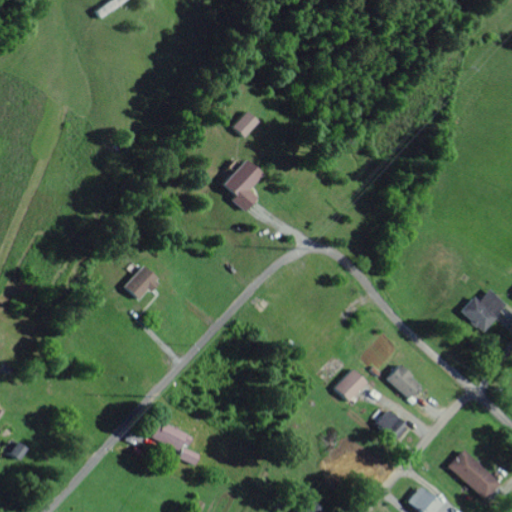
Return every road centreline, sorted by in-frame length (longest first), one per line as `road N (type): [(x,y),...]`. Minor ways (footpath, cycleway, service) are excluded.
road 1 (residential): [(511,431),(348,278),(297,253),(50,511)]
road 2 (residential): [(363,511),(469,396)]
